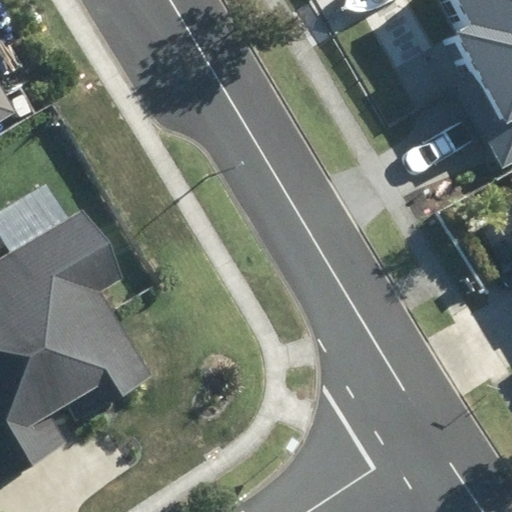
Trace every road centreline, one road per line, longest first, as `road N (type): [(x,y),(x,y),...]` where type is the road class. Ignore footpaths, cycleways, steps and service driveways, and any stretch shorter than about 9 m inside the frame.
road 1 (residential): [(418,434),(170,0)]
road 2 (residential): [(300,511),(418,434)]
